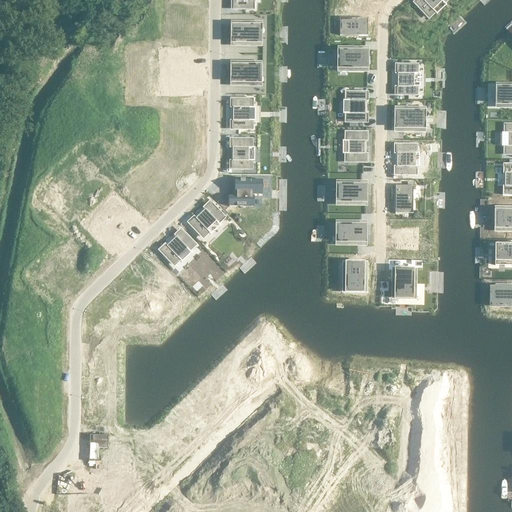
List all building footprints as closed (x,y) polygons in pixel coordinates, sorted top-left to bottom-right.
[(234,0),(235,1),(233,1),(233,9),(252,9),(252,1),(251,1),(250,0),(234,0)] [(418,0),(415,3),(429,18),(434,12),(433,11),(443,2),(443,3),(446,0),(418,0)] [(177,5),(177,15),(201,16),(202,5),(177,5)] [(177,15),(177,26),(201,26),(201,16),(177,15)] [(342,22),(342,36),(367,37),(367,22),(342,22)] [(232,45),(259,45),(260,25),(232,25),(232,45)] [(177,26),(176,37),(201,37),(201,26),(177,26)] [(176,37),(176,48),(201,48),(201,37),(176,37)] [(134,42),(134,53),(159,53),(159,42),(134,42)] [(339,51),(339,71),(367,71),(367,51),(339,51)] [(134,53),(134,64),(159,64),(159,53),(134,53)] [(134,64),(134,74),(159,75),(159,64),(134,64)] [(232,85),(259,85),(259,65),(232,65),(232,85)] [(396,87),(396,95),(416,95),(416,87),(415,87),(415,74),(416,74),(416,67),(397,66),(396,74),(399,74),(398,87),(396,87)] [(134,74),(134,85),(159,85),(159,75),(134,74)] [(134,85),(134,96),(159,96),(159,85),(134,85)] [(511,86),(498,87),(498,107),(511,106),(511,86)] [(346,122),(366,122),(366,115),(365,115),(365,102),(366,102),(366,94),(347,94),(347,102),(349,102),(349,114),(347,114),(346,122)] [(134,96),(134,107),(158,107),(159,96),(134,96)] [(234,109),(234,121),(231,121),(231,129),(250,129),(250,121),(249,121),(249,109),(251,109),(251,101),(231,101),(231,109),(234,109)] [(176,102),(176,113),(200,113),(200,102),(176,102)] [(396,111),(396,130),(423,131),(423,111),(396,111)] [(176,113),(175,123),(200,124),(200,113),(176,113)] [(175,123),(175,134),(200,134),(200,124),(175,123)] [(175,134),(175,145),(200,145),(200,134),(175,134)] [(346,154),(346,162),(366,162),(366,154),(364,154),(365,142),(366,142),(366,134),(346,134),(346,142),(348,142),(348,154),(346,154)] [(233,149),(233,161),(231,161),(231,169),(250,169),(250,161),(249,161),(249,149),(250,149),(250,141),(231,141),(231,149),(233,149)] [(175,145),(175,156),(200,156),(200,145),(175,145)] [(396,167),(395,175),(415,175),(415,167),(413,167),(413,155),(415,155),(415,147),(396,147),(396,154),(397,155),(397,167),(396,167)] [(92,163),(84,171),(101,189),(109,181),(92,163)] [(165,163),(157,171),(174,188),(182,181),(165,163)] [(84,171),(76,178),(93,196),(101,189),(84,171)] [(157,171),(149,178),(167,196),(174,188),(157,171)] [(76,178),(69,186),(86,203),(93,196),(76,178)] [(149,178),(142,185),(159,203),(167,196),(149,178)] [(229,206),(229,207),(254,207),(252,207),(253,198),(254,198),(254,197),(253,197),(253,195),(262,195),(260,195),(261,182),(262,182),(262,181),(235,181),(237,181),(237,194),(235,194),(235,195),(237,195),(237,197),(229,197),(230,197),(230,206),(229,206)] [(365,205),(366,184),(338,184),(338,204),(365,205)] [(142,185),(134,193),(151,211),(159,203),(142,185)] [(69,186),(61,193),(78,211),(86,203),(69,186)] [(411,188),(413,188),(413,187),(395,186),(395,214),(396,214),(396,212),(410,212),(411,188)] [(61,193),(53,201),(70,218),(78,211),(61,193)] [(134,193),(126,201),(143,218),(151,211),(134,193)] [(195,218),(189,223),(203,237),(209,232),(207,230),(216,222),(218,223),(223,218),(210,204),(204,209),(205,210),(196,219),(195,218)] [(511,230),(511,211),(498,211),(497,230),(511,230)] [(365,245),(365,225),(338,224),(338,244),(365,245)] [(395,247),(395,255),(414,255),(414,248),(412,248),(412,234),(414,234),(415,227),(395,227),(395,234),(396,234),(396,248),(395,247)] [(166,246),(160,251),(174,265),(180,260),(178,258),(187,250),(189,251),(194,246),(181,232),(175,237),(176,238),(167,247),(166,246)] [(91,235),(83,242),(100,260),(108,253),(91,235)] [(83,242),(75,250),(93,268),(100,260),(83,242)] [(75,250),(68,257),(85,275),(93,268),(75,250)] [(492,275),(511,274),(511,256),(495,256),(495,273),(492,273),(492,275)] [(68,257),(60,265),(77,283),(85,275),(68,257)] [(344,262),(344,290),(364,290),(365,263),(344,262)] [(60,265),(52,272),(69,290),(77,283),(60,265)] [(395,265),(394,292),(414,292),(415,265),(395,265)] [(162,276),(147,289),(166,309),(180,295),(162,276)] [(489,287),(492,287),(492,295),(498,295),(498,306),(511,305),(511,286),(489,286),(489,287)] [(420,431),(420,450),(446,451),(446,431),(420,431)] [(129,467),(121,475),(138,492),(146,485),(129,467)] [(419,488),(419,495),(439,495),(439,487),(437,487),(437,476),(439,476),(439,468),(419,468),(419,476),(421,476),(421,488),(419,488)] [(121,475),(113,482),(130,500),(138,492),(121,475)] [(113,482),(105,489),(123,507),(130,500),(113,482)] [(105,489),(98,497),(111,511),(117,511),(123,507),(105,489)] [(111,511),(98,497),(90,505),(97,511),(111,511)]
